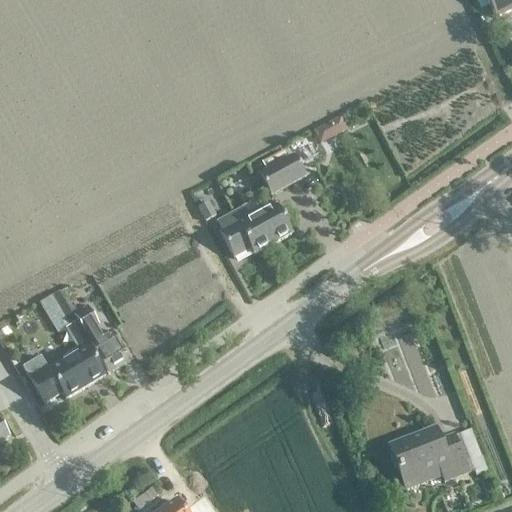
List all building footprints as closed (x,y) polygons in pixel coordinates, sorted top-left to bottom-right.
[(511,0),(484,0),(494,20),(511,11),(511,0)] [(265,173),(258,177),(269,198),(304,179),(293,158),(285,162),(281,154),(261,165),(265,173)] [(206,204),(197,209),(205,223),(214,218),(206,204)] [(234,215),(216,225),(221,234),(219,236),(232,260),(249,251),(252,257),(291,236),(276,208),(260,216),(258,213),(238,224),(234,215)] [(100,339),(94,329),(96,328),(87,311),(73,319),(90,346),(89,346),(107,377),(127,364),(109,334),(100,339)] [(60,395),(64,402),(104,378),(84,346),(63,359),(65,362),(47,373),(43,366),(39,360),(23,370),(44,405),(60,395)] [(0,446),(9,441),(0,426),(0,446)] [(406,492),(441,479),(444,484),(468,475),(465,469),(471,467),(475,477),(487,472),(471,431),(439,443),(434,432),(390,449),(406,492)] [(216,511),(204,493),(179,511),(174,505),(163,511),(216,511)]
